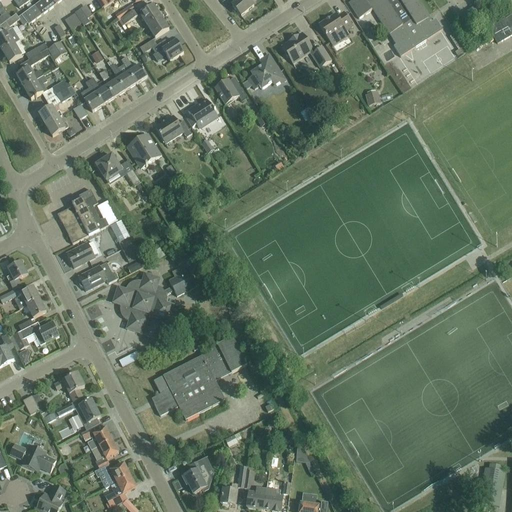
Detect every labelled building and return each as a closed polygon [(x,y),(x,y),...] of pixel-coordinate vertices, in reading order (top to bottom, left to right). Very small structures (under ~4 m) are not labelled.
[(24,7),(19,0),(11,0),(19,10),(24,7)] [(56,7),(51,0),(45,0),(42,2),(50,12),(56,7)] [(103,0),(96,0),(103,11),(109,7),(103,0)] [(236,0),(238,2),(232,8),(241,19),(253,9),(248,2),(250,0),(236,0)] [(356,0),(349,5),(359,21),(373,11),(396,47),(394,48),(401,59),(405,56),(411,53),(443,32),(436,21),(432,23),(417,0),(356,0)] [(42,2),(35,7),(43,17),(50,12),(42,2)] [(0,5),(0,17),(1,19),(0,20),(0,27),(1,28),(6,25),(11,21),(0,5)] [(43,17),(35,7),(29,12),(36,22),(43,17)] [(119,23),(135,13),(132,8),(116,18),(119,23)] [(148,29),(162,21),(154,9),(140,17),(148,29)] [(75,15),(82,26),(83,29),(90,25),(81,11),(75,15)] [(476,11),(465,18),(471,27),(482,19),(476,11)] [(36,22),(29,12),(21,18),(29,27),(36,22)] [(135,13),(119,23),(121,27),(124,26),(125,27),(139,18),(135,13)] [(349,39),(346,33),(353,28),(344,14),(338,19),(336,16),(330,19),(326,21),(326,22),(319,26),(328,41),(333,49),(349,39)] [(16,17),(11,21),(6,25),(10,30),(20,22),(16,17)] [(498,46),(511,37),(511,17),(488,31),(498,46)] [(162,21),(148,29),(155,41),(169,32),(162,21)] [(62,25),(57,28),(62,36),(67,33),(62,25)] [(15,46),(20,43),(24,41),(20,35),(16,37),(13,31),(0,38),(0,48),(3,54),(15,46)] [(320,70),(332,63),(323,49),(315,54),(303,36),(299,38),(299,37),(289,43),(290,44),(282,49),(286,55),(285,56),(287,59),(288,59),(292,65),(310,54),(320,70)] [(453,36),(450,38),(459,52),(455,54),(458,58),(465,53),(453,36)] [(152,51),(157,48),(154,42),(140,51),(144,56),(152,51)] [(15,46),(3,54),(10,66),(22,59),(19,53),(24,50),(20,43),(15,46)] [(157,48),(152,51),(156,57),(158,61),(165,56),(170,64),(184,56),(176,44),(169,48),(166,43),(157,48)] [(60,45),(48,51),(48,52),(50,56),(54,63),(67,55),(60,45)] [(48,52),(48,51),(45,46),(26,57),(29,63),(48,52)] [(48,52),(29,63),(32,68),(43,62),(43,61),(50,56),(48,52)] [(103,62),(98,55),(92,59),(97,66),(103,62)] [(259,63),(263,67),(251,75),(253,78),(248,81),(248,82),(252,87),(255,91),(260,88),(262,91),(273,84),(274,86),(284,80),(275,65),(269,56),(259,63)] [(129,75),(136,86),(147,79),(140,68),(134,71),(126,59),(121,63),(129,75)] [(136,86),(129,75),(123,79),(115,67),(114,67),(112,63),(107,66),(118,82),(125,94),(136,86)] [(31,70),(17,78),(24,91),(37,83),(43,79),(40,74),(35,77),(31,70)] [(105,74),(99,77),(104,84),(109,80),(105,74)] [(45,79),(43,79),(37,83),(24,91),(31,103),(48,93),(44,88),(49,85),(45,79)] [(235,80),(230,84),(229,82),(215,91),(226,107),(239,99),(242,104),(248,100),(240,87),(235,80)] [(93,81),(88,85),(104,108),(114,101),(107,89),(101,93),(93,81)] [(125,94),(118,82),(107,89),(114,101),(125,94)] [(248,82),(243,85),(247,91),(252,87),(248,82)] [(57,98),(68,92),(63,84),(52,91),(57,98)] [(104,108),(88,85),(86,86),(88,91),(81,96),(85,103),(92,115),(104,108)] [(71,89),(68,92),(57,98),(61,106),(72,99),(76,97),(71,89)] [(366,98),(369,108),(380,105),(378,95),(366,98)] [(199,131),(218,119),(207,102),(197,109),(196,108),(188,113),(191,118),(187,121),(192,129),(197,126),(199,131)] [(80,123),(87,118),(81,108),(74,113),(80,123)] [(59,121),(62,119),(59,114),(56,116),(52,109),(39,117),(46,128),(59,121)] [(262,129),(267,125),(261,115),(256,119),(262,129)] [(166,125),(156,131),(166,146),(184,135),(187,140),(192,136),(184,123),(179,126),(173,118),(165,123),(166,125)] [(315,119),(308,124),(311,130),(318,125),(315,119)] [(59,121),(46,128),(52,140),(68,130),(66,125),(63,127),(59,121)] [(213,126),(206,129),(209,136),(216,133),(213,126)] [(137,162),(136,163),(141,171),(162,158),(154,146),(149,149),(144,140),(129,149),(137,162)] [(214,153),(208,144),(202,148),(208,157),(214,153)] [(112,157),(97,167),(98,168),(108,184),(124,173),(126,172),(122,167),(120,168),(119,169),(119,168),(112,157)] [(149,177),(155,175),(156,177),(163,175),(160,166),(146,171),(149,177)] [(171,178),(177,175),(172,168),(167,171),(171,178)] [(127,178),(135,189),(142,185),(133,172),(126,176),(127,178)] [(72,204),(74,209),(58,217),(62,225),(64,224),(71,237),(69,238),(73,246),(110,228),(118,223),(107,202),(99,206),(91,192),(79,198),(81,200),(72,204)] [(123,252),(134,246),(131,239),(120,245),(123,252)] [(93,243),(88,245),(67,256),(74,270),(96,259),(94,255),(98,253),(93,243)] [(134,246),(123,252),(130,265),(141,259),(134,246)] [(162,249),(154,254),(159,261),(166,257),(162,249)] [(173,256),(165,261),(169,269),(177,265),(173,256)] [(14,292),(16,291),(22,288),(19,281),(28,277),(21,264),(9,271),(13,277),(7,280),(14,292)] [(100,268),(79,279),(81,284),(80,284),(79,287),(80,289),(83,289),(84,289),(86,293),(107,283),(107,285),(109,286),(118,281),(115,274),(113,276),(107,265),(100,268)] [(121,312),(122,314),(122,315),(123,314),(125,318),(124,318),(124,319),(126,320),(128,322),(130,323),(127,331),(143,336),(143,335),(148,337),(147,337),(163,342),(168,327),(167,327),(168,322),(169,322),(174,307),(166,304),(166,302),(166,300),(166,297),(174,293),(177,298),(197,288),(189,272),(184,275),(180,268),(172,272),(176,279),(169,283),(172,289),(164,293),(163,293),(158,289),(160,281),(145,276),(142,284),(139,283),(137,283),(134,284),(131,286),(129,287),(128,290),(127,292),(119,289),(114,304),(122,307),(121,309),(121,312)] [(28,309),(41,302),(34,289),(21,296),(22,297),(15,301),(21,313),(28,309)] [(16,291),(14,292),(0,299),(0,300),(2,306),(19,297),(16,291)] [(41,302),(28,309),(34,321),(47,315),(41,302)] [(12,303),(7,305),(11,314),(16,312),(12,303)] [(22,334),(34,328),(31,322),(19,328),(22,334)] [(38,326),(34,328),(22,334),(14,338),(21,352),(30,348),(26,341),(35,336),(42,349),(47,346),(60,339),(56,332),(58,331),(54,324),(47,327),(48,330),(42,332),(38,326)] [(203,358),(164,378),(154,383),(161,395),(152,400),(155,406),(161,419),(180,409),(186,422),(226,402),(216,383),(248,367),(233,339),(228,342),(225,337),(217,341),(220,346),(206,353),(204,348),(213,343),(206,329),(187,338),(188,340),(194,353),(199,351),(201,355),(203,358)] [(9,353),(14,351),(7,337),(2,340),(5,346),(0,348),(2,352),(0,352),(0,369),(14,363),(9,353)] [(28,350),(19,355),(23,364),(24,363),(25,365),(29,363),(28,361),(30,354),(28,350)] [(123,370),(141,361),(136,351),(118,360),(123,370)] [(66,388),(71,396),(75,404),(83,399),(80,392),(85,389),(79,375),(55,387),(57,392),(66,388)] [(33,399),(40,413),(42,416),(47,413),(38,396),(33,399)] [(40,413),(33,399),(32,398),(23,403),(31,418),(40,413)] [(82,414),(78,416),(84,428),(87,433),(92,431),(100,427),(97,421),(101,419),(92,402),(89,404),(80,409),(79,409),(82,414)] [(74,411),(72,406),(57,414),(59,419),(74,411)] [(271,406),(265,409),(268,414),(274,411),(271,406)] [(55,421),(53,416),(44,420),(46,426),(55,421)] [(270,422),(272,429),(279,427),(277,420),(270,422)] [(87,433),(81,436),(85,443),(92,440),(93,442),(87,444),(92,453),(113,443),(106,430),(105,431),(94,436),(92,431),(87,433)] [(234,437),(225,441),(228,447),(237,443),(234,437)] [(119,455),(113,443),(92,453),(97,462),(96,463),(100,472),(108,468),(110,467),(107,461),(119,455)] [(15,445),(11,456),(24,462),(22,467),(37,474),(41,467),(43,469),(42,471),(51,475),(56,463),(45,457),(46,455),(31,448),(29,452),(15,445)] [(300,463),(309,463),(308,451),(300,451),(300,463)] [(89,462),(94,460),(91,453),(86,455),(89,462)] [(192,475),(183,480),(187,488),(189,487),(194,496),(203,492),(203,493),(208,491),(214,474),(206,460),(202,462),(189,469),(192,475)] [(68,472),(64,465),(60,467),(58,471),(61,476),(68,472)] [(100,472),(96,474),(99,480),(106,476),(112,488),(117,485),(131,478),(124,465),(111,472),(108,468),(100,472)] [(223,492),(221,506),(222,507),(222,508),(227,508),(228,507),(236,508),(238,490),(244,491),(247,473),(247,469),(241,468),(240,478),(238,487),(232,486),(231,493),(223,492)] [(475,494),(475,497),(481,498),(480,505),(483,506),(488,507),(499,508),(499,509),(502,490),(505,474),(502,473),(486,471),(485,475),(484,481),(478,480),(476,490),(475,494)] [(249,473),(247,473),(244,491),(252,492),(255,474),(254,474),(249,473)] [(117,499),(107,504),(111,511),(126,503),(127,501),(124,496),(137,489),(131,478),(117,485),(112,488),(111,488),(114,494),(117,499)] [(44,496),(36,511),(37,511),(59,511),(63,506),(61,504),(66,493),(54,487),(50,495),(52,497),(51,499),(44,496)] [(261,511),(264,511),(266,498),(267,491),(257,489),(256,497),(249,496),(247,510),(261,511)] [(300,505),(299,511),(327,511),(328,509),(320,508),(316,507),(317,498),(303,496),(302,505),(300,505)] [(266,498),(264,511),(281,511),(283,500),(266,498)] [(128,511),(137,511),(127,501),(126,503),(122,506),(128,511)]
